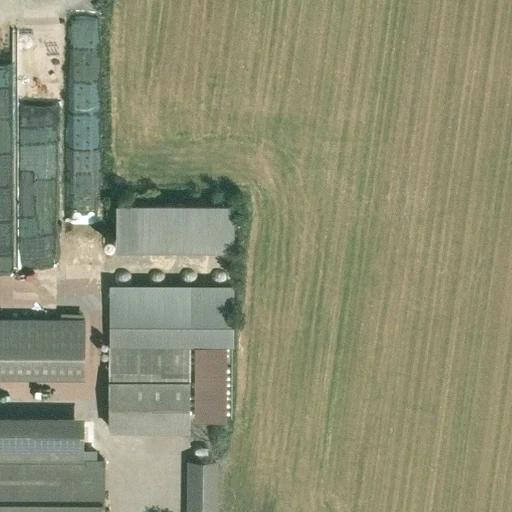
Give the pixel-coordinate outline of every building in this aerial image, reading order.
[(237,206),(119,206),(118,254),(237,254),(237,206)] [(236,285),(112,285),(112,434),(192,435),(192,347),(236,347),(236,285)] [(87,319),(0,318),(0,378),(87,380),(87,319)] [(0,418),(0,461),(85,461),(85,418),(0,418)] [(104,511),(105,462),(85,461),(0,461),(0,511),(104,511)] [(219,511),(220,462),(189,462),(188,511),(219,511)]
